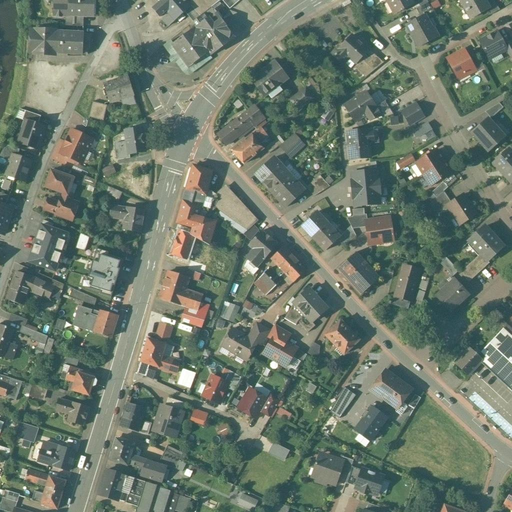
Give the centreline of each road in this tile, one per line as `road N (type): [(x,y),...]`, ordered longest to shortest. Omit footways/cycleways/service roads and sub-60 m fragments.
road 1 (residential): [(188,132),(412,366)]
road 2 (residential): [(0,290),(53,140),(112,26),(126,16)]
road 3 (residential): [(511,223),(421,60),(511,10)]
road 4 (secondary): [(188,132),(118,371)]
road 5 (secondary): [(118,371),(75,511)]
road 6 (residential): [(118,371),(247,422)]
road 7 (secondary): [(210,93),(252,42),(310,0)]
road 8 (residential): [(412,366),(511,271)]
road 9 (residential): [(412,366),(506,453)]
